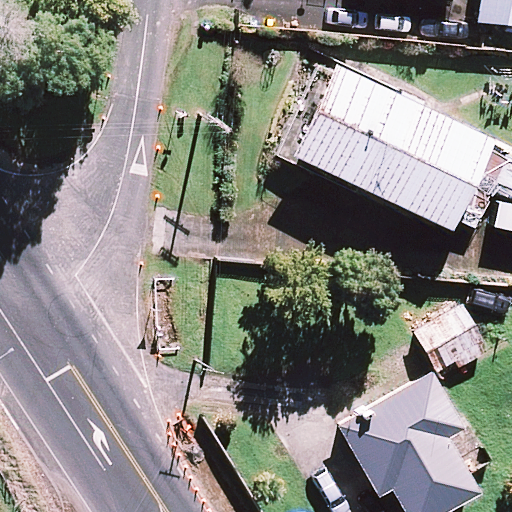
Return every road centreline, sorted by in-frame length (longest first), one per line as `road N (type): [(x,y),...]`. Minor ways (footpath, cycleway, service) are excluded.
road 1 (unclassified): [(34,306),(76,275),(116,198),(151,0)]
road 2 (secondary): [(34,306),(159,511)]
